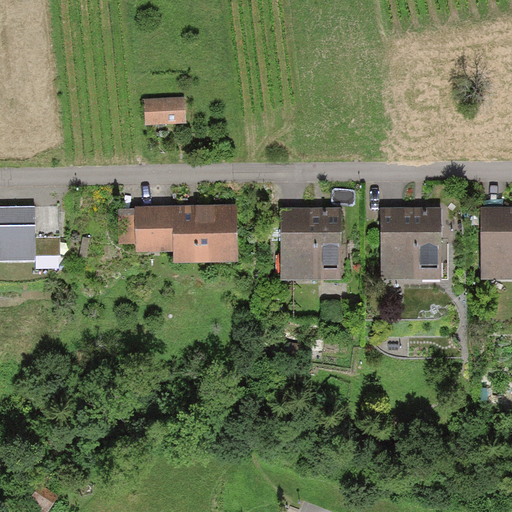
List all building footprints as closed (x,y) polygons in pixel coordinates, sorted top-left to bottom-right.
[(185,98),(144,100),(146,124),(186,122),(185,98)] [(136,210),(120,210),(121,245),(136,245),(136,254),(173,253),(173,265),(238,263),(236,204),(136,207),(136,210)] [(420,207),(381,207),(382,281),(443,280),(442,206),(420,207)] [(0,262),(36,261),(35,207),(0,207),(0,262)] [(511,207),(481,208),(482,281),(511,280),(511,207)] [(320,209),(281,209),(282,283),(342,282),(341,209),(320,209)]
